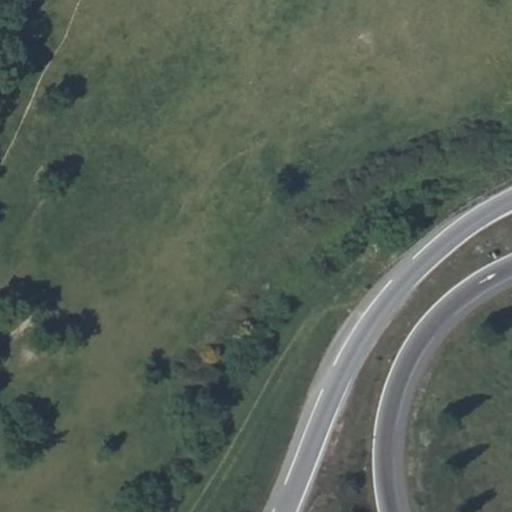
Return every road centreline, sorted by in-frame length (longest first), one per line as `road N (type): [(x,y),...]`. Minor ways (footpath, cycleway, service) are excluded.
road 1 (trunk): [(511,200),(475,217),(374,297),(323,388),(275,511)]
road 2 (trunk): [(398,511),(392,447),(417,360),(452,311),(511,272)]
